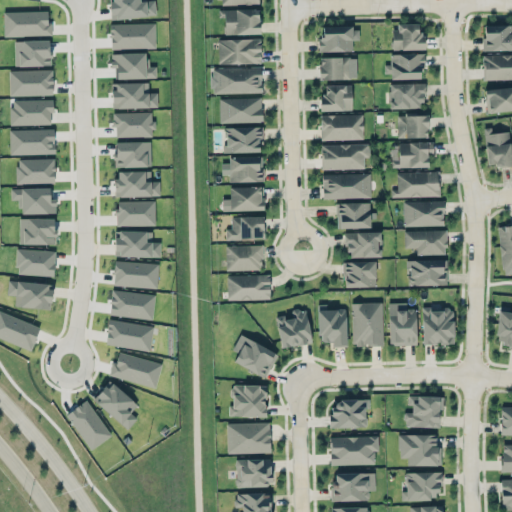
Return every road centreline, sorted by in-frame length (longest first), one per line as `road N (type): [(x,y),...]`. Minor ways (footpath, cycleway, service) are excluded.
road 1 (residential): [(453,3),(454,84),(474,222),(470,511)]
road 2 (residential): [(71,0),(78,243),(62,363)]
road 3 (residential): [(303,243),(294,208),(288,0)]
road 4 (residential): [(289,6),(511,2)]
road 5 (residential): [(511,379),(421,370),(295,373)]
road 6 (tertiary): [(92,511),(0,394)]
road 7 (residential): [(295,373),(299,511)]
